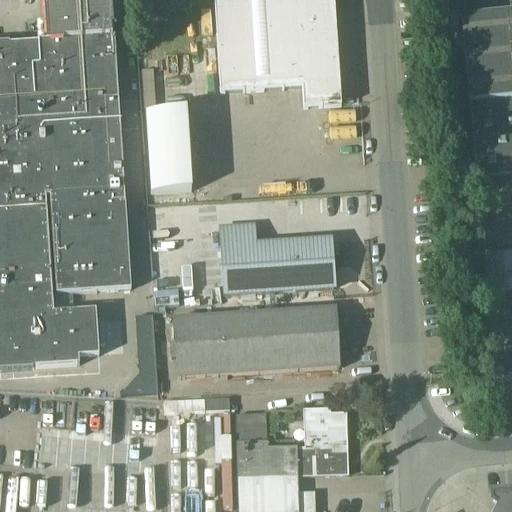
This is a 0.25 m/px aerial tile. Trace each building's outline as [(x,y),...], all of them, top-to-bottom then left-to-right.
[(0,371),(1,373),(32,371),(78,368),(78,360),(98,359),(95,314),(52,317),(51,298),(130,293),(110,0),(44,0),(47,44),(39,45),(39,46),(8,48),(0,49),(0,371)] [(333,0),(212,0),(219,97),(301,92),(302,112),(340,109),(333,0)] [(255,248),(254,229),(218,231),(222,299),(333,292),(330,243),(255,248)] [(502,367),(511,366),(511,256),(475,259),(476,272),(495,271),(502,367)] [(339,372),(335,310),(171,321),(176,382),(339,372)] [(125,407),(125,428),(149,429),(150,408),(125,407)] [(235,446),(236,482),(236,511),(313,511),(313,496),(298,496),(297,480),(347,478),(347,477),(346,465),(342,465),(341,446),(346,445),(346,446),(347,446),(347,416),(324,417),(324,412),(304,413),(305,425),(311,424),(312,451),(296,451),(296,450),(267,451),(267,445),(235,446)] [(493,504),(497,506),(494,511),(511,511),(511,494),(492,497),(493,504)]
